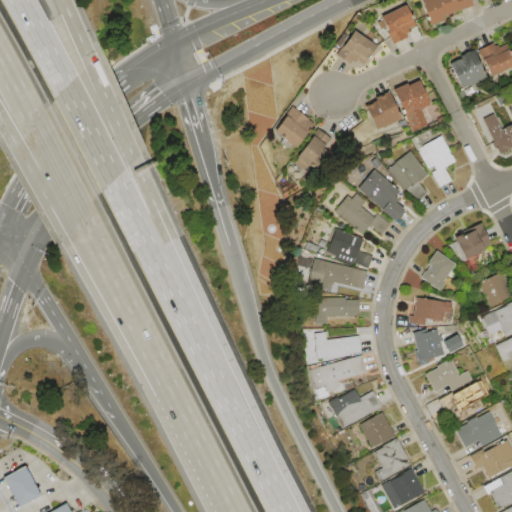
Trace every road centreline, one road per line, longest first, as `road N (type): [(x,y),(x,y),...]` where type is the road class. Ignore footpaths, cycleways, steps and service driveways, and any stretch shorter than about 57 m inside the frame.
road 1 (residential): [(467,511),(395,380),(381,319),(390,275),(416,236),(490,189)]
road 2 (motorway): [(274,498),(132,159)]
road 3 (motorway): [(274,498),(111,179)]
road 4 (motorway): [(335,511),(267,372),(214,201)]
road 5 (motorway): [(80,216),(231,511)]
road 6 (motorway): [(66,236),(228,511)]
road 7 (secondary): [(24,271),(62,203),(109,144),(182,86)]
road 8 (residential): [(511,235),(425,53)]
road 9 (residential): [(511,10),(332,97)]
road 10 (secondary): [(119,74),(50,141),(0,220)]
road 11 (secondary): [(182,86),(339,0)]
road 12 (motorway): [(24,271),(108,407)]
road 13 (residential): [(0,412),(68,452),(120,511)]
road 14 (motorway): [(108,407),(176,511)]
